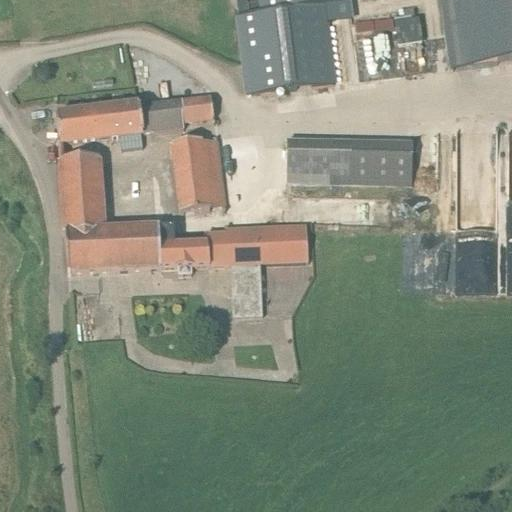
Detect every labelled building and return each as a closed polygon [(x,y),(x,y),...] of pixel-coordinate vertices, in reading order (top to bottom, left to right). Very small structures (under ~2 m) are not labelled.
[(257,0),(259,14),(325,8),(350,5),(349,0),(257,0)] [(511,0),(442,0),(454,82),(511,74),(511,0)] [(259,14),(235,17),(236,24),(242,65),(246,98),(336,86),(328,27),(353,24),(350,6),(325,8),(259,14)] [(394,49),(420,45),(416,21),(391,24),(394,49)] [(341,85),(364,82),(361,59),(338,61),(341,85)] [(139,113),(96,118),(99,147),(142,142),(142,139),(184,134),(183,129),(213,126),(210,101),(139,113)] [(75,120),(55,122),(58,148),(59,148),(59,149),(59,152),(99,147),(96,118),(75,120)] [(232,141),(171,151),(179,216),(224,211),(244,207),(232,141)] [(286,187),(350,188),(411,189),(412,146),(351,145),(286,144),(286,187)] [(98,164),(60,166),(65,238),(103,236),(98,164)] [(350,221),(370,222),(371,205),(351,204),(350,221)] [(103,236),(65,238),(67,278),(177,272),(178,279),(191,279),(190,272),(205,271),(229,270),(232,322),(252,321),(262,320),(259,268),(307,266),(306,230),(226,234),(226,238),(204,239),(204,248),(174,250),(173,232),(159,233),(103,237),(103,236)]
